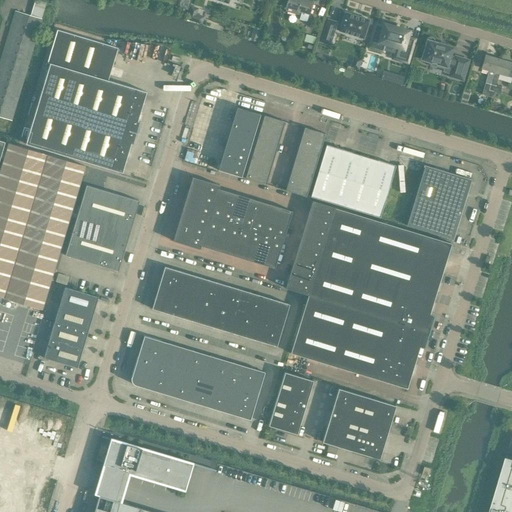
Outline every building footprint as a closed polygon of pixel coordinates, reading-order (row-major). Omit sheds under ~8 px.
[(0,117),(10,120),(45,0),(34,0),(30,16),(16,11),(0,64),(0,117)] [(187,10),(189,0),(181,0),(179,7),(187,10)] [(301,16),(302,12),(308,14),(312,2),(304,0),(286,0),(285,7),(286,8),(285,11),(301,16)] [(187,16),(186,18),(186,19),(187,19),(187,20),(188,20),(189,20),(190,21),(191,21),(192,21),(192,22),(193,22),(194,22),(195,22),(195,23),(196,23),(197,23),(197,24),(200,24),(201,24),(202,24),(202,22),(203,22),(203,20),(204,18),(204,16),(203,16),(202,16),(199,15),(198,14),(197,14),(197,13),(198,10),(198,9),(197,8),(195,7),(194,7),(193,6),(192,6),(191,6),(190,6),(189,7),(189,8),(189,9),(189,10),(188,10),(188,11),(188,12),(187,13),(187,15),(187,16)] [(336,24),(336,22),(327,19),(320,42),(329,45),(334,29),(338,31),(363,39),(363,37),(367,38),(371,27),(367,26),(369,20),(344,12),(340,25),(336,24)] [(376,25),(369,47),(383,51),(385,43),(397,47),(393,58),(407,62),(414,40),(406,38),(408,31),(384,24),(383,27),(376,25)] [(108,80),(117,48),(57,30),(35,103),(134,132),(146,92),(108,80)] [(316,37),(306,34),(304,41),(314,44),(316,37)] [(433,39),(432,38),(431,37),(430,37),(429,37),(428,37),(427,38),(426,38),(425,39),(425,40),(419,57),(421,58),(421,59),(429,62),(429,63),(429,64),(429,65),(430,66),(431,67),(432,67),(433,67),(434,67),(435,67),(436,66),(437,65),(437,64),(445,66),(443,71),(449,73),(448,76),(461,80),(467,60),(454,56),(454,58),(448,56),(451,48),(443,46),(443,45),(435,42),(435,43),(433,43),(434,42),(433,41),(433,40),(433,39)] [(488,90),(497,59),(484,55),(481,68),(488,70),(480,94),(490,97),(492,91),(488,90)] [(492,91),(490,97),(492,89),(499,91),(500,87),(494,85),(497,73),(511,77),(511,74),(511,63),(497,59),(488,90),(492,91)] [(383,73),(381,79),(402,85),(404,77),(395,74),(394,76),(383,73)] [(35,103),(23,143),(122,173),(134,132),(35,103)] [(240,112),(235,111),(217,170),(241,177),(260,114),(241,108),(240,112)] [(260,126),(281,132),(285,121),(264,115),(260,126)] [(281,132),(260,126),(257,136),(278,143),(281,132)] [(301,138),(322,144),(325,134),(304,127),(301,138)] [(278,143),(257,136),(254,147),(275,153),(278,143)] [(297,148),(319,155),(322,144),(301,138),(297,148)] [(0,297),(42,310),(85,166),(8,143),(0,170),(0,297)] [(395,165),(326,144),(310,197),(379,217),(395,165)] [(251,157),(272,163),(275,153),(254,147),(251,157)] [(319,155),(297,148),(294,159),(315,165),(319,155)] [(272,163),(251,157),(248,167),(269,174),(272,163)] [(315,165),(294,159),(291,169),(312,175),(315,165)] [(424,166),(406,225),(452,239),(470,180),(424,166)] [(269,174),(248,167),(245,178),(266,184),(269,174)] [(312,175),(291,169),(288,179),(309,186),(312,175)] [(191,177),(188,188),(215,196),(217,189),(218,185),(191,177)] [(309,186),(288,179),(285,190),(306,197),(309,186)] [(86,185),(65,255),(118,271),(139,201),(86,185)] [(188,188),(185,199),(212,206),(215,196),(188,188)] [(212,206),(208,217),(219,220),(228,192),(217,189),(215,196),(212,206)] [(228,192),(219,220),(230,224),(238,195),(228,192)] [(238,195),(230,224),(240,227),(249,198),(238,195)] [(249,198),(240,227),(251,230),(259,202),(249,198)] [(185,199),(182,209),(208,217),(212,206),(185,199)] [(311,200),(308,211),(331,218),(334,208),(311,200)] [(259,202),(251,230),(262,233),(270,205),(259,202)] [(270,205),(262,233),(272,236),(281,208),(270,205)] [(281,208),(272,236),(283,239),(291,211),(281,208)] [(451,243),(334,208),(331,218),(328,229),(324,240),(321,250),(318,261),(315,271),(312,281),(308,295),(290,353),(406,388),(451,243)] [(182,209),(179,220),(205,228),(208,217),(182,209)] [(308,211),(305,222),(328,229),(331,218),(308,211)] [(202,238),(199,245),(211,249),(219,220),(208,217),(205,228),(202,238)] [(179,220),(176,230),(202,238),(205,228),(179,220)] [(219,220),(211,249),(221,252),(230,224),(219,220)] [(305,222),(302,233),(324,240),(328,229),(305,222)] [(230,224),(221,252),(232,255),(240,227),(230,224)] [(240,227),(232,255),(243,258),(251,230),(240,227)] [(176,230),(172,241),(199,249),(199,245),(202,238),(176,230)] [(251,230),(243,258),(253,261),(262,233),(251,230)] [(262,233),(253,261),(264,265),(272,236),(262,233)] [(321,250),(324,240),(302,233),(298,243),(321,250)] [(272,236),(264,265),(274,268),(283,239),(272,236)] [(298,243),(295,254),(318,261),(321,250),(298,243)] [(315,271),(318,261),(295,254),(292,264),(315,271)] [(312,281),(315,271),(292,264),(289,275),(312,281)] [(151,309),(276,346),(289,304),(164,266),(151,309)] [(308,295),(312,281),(289,275),(285,288),(308,295)] [(64,287),(59,305),(92,315),(98,297),(64,287)] [(59,305),(54,322),(87,332),(92,315),(59,305)] [(49,340),(82,350),(87,332),(54,322),(49,340)] [(131,376),(131,377),(131,379),(131,380),(131,381),(131,382),(132,383),(133,384),(134,385),(135,385),(250,420),(264,372),(144,336),(131,376)] [(49,340),(43,358),(77,368),(82,350),(49,340)] [(296,434),(299,426),(313,380),(284,372),(268,425),(296,434)] [(379,459),(381,452),(395,405),(338,388),(322,442),(379,459)] [(98,495),(93,511),(154,511),(121,502),(129,475),(184,491),(192,464),(193,463),(177,458),(113,439),(110,438),(94,494),(98,495)] [(511,511),(511,457),(504,455),(487,511),(511,511)] [(423,466),(421,474),(428,476),(430,468),(423,466)]
